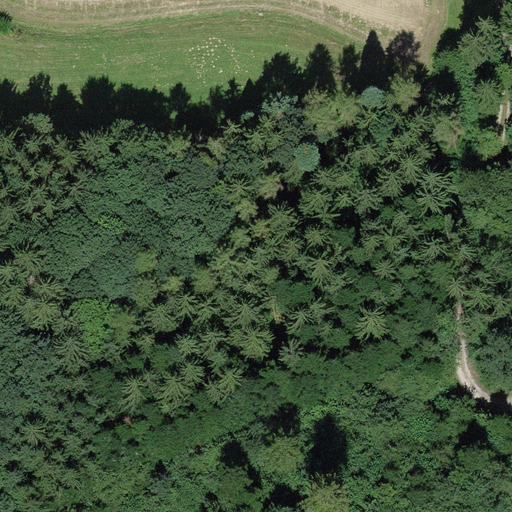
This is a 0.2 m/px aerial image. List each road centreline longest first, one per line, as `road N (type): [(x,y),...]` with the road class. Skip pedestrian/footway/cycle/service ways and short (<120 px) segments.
road 1 (track): [(0,4),(77,19),(262,2),(406,41),(434,26),(437,0)]
road 2 (track): [(511,399),(477,385),(460,355),(497,160),(499,0)]
